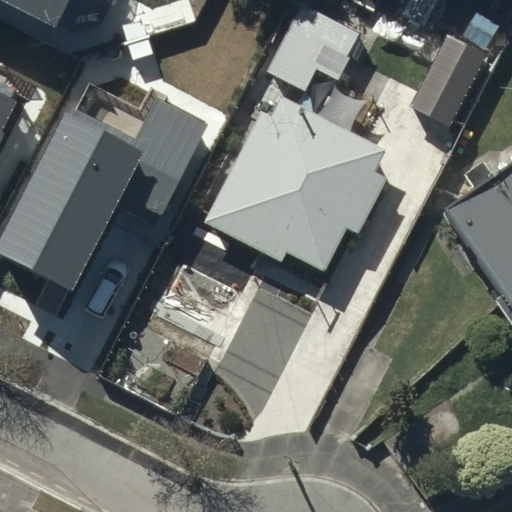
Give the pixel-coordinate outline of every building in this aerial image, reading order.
[(2,0),(55,26),(68,0),(2,0)] [(370,9),(352,0),(325,0),(323,3),(363,23),(370,9)] [(167,1),(146,8),(153,31),(175,24),(167,1)] [(357,34),(296,2),(262,68),(303,89),(315,65),(335,76),(357,34)] [(485,54),(446,34),(408,106),(448,126),(485,54)] [(388,147),(275,86),(205,217),(280,257),(286,247),(321,266),(342,227),(356,234),(387,177),(375,171),(388,147)] [(0,133),(17,100),(0,92),(0,133)] [(160,213),(204,124),(151,98),(132,137),(63,104),(0,232),(0,254),(73,290),(120,194),(160,213)] [(480,189),(447,210),(511,309),(511,162),(493,175),(483,160),(468,170),(480,189)] [(482,318),(460,293),(412,335),(434,359),(482,318)]
